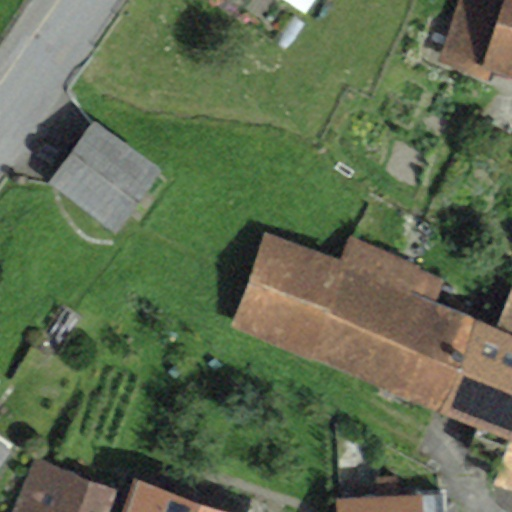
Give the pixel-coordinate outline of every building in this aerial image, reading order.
[(282,0),(306,15),(315,0),(282,0)] [(511,0),(459,0),(440,56),(486,72),(488,64),(511,72),(511,0)] [(161,169),(95,121),(49,184),(118,234),(161,169)] [(265,232),(232,328),(308,356),(345,259),(265,232)] [(353,240),(345,259),(308,356),(374,382),(418,270),(419,265),(353,240)] [(444,280),(418,270),(374,382),(441,408),(476,317),(436,301),(444,280)] [(497,325),(476,317),(441,408),(511,438),(511,288),(497,325)] [(511,438),(495,483),(511,488),(511,438)] [(0,472),(15,451),(0,440),(0,496),(0,495),(0,472)] [(109,511),(118,490),(34,458),(12,511),(109,511)] [(377,497),(337,500),(337,511),(448,511),(447,494),(423,496),(422,492),(398,494),(397,477),(375,478),(377,497)] [(236,511),(136,478),(123,511),(236,511)]
